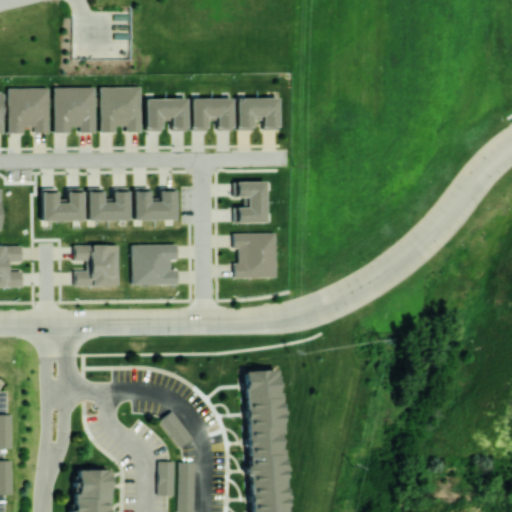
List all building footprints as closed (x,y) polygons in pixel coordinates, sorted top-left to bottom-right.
[(50,86),(51,132),(67,132),(67,126),(76,126),(76,132),(92,131),(92,86),(50,86)] [(136,86),(96,86),(97,131),(112,131),(112,125),(122,125),(122,131),(137,131),(136,86)] [(5,88),(6,132),(22,132),(22,126),(30,126),(31,132),(46,132),(45,87),(5,88)] [(229,97),(188,98),(189,130),(204,130),(203,116),(214,116),(214,130),(230,129),(229,97)] [(275,97),(234,97),(234,129),(249,129),(250,115),(260,115),(260,129),(275,129),(275,97)] [(142,98),(143,130),(159,130),(158,117),(167,116),(167,130),(184,130),(183,98),(142,98)] [(263,222),(262,181),(233,181),(233,197),(244,196),(244,206),(234,206),(234,222),(263,222)] [(101,187),(85,188),(85,220),(126,219),(126,187),(110,187),(110,201),(101,201),(101,187)] [(131,187),(131,219),(172,218),(172,187),(156,187),(156,201),(147,201),(147,187),(131,187)] [(80,220),(79,188),(64,188),(64,201),(54,201),(54,188),(38,189),(39,220),(80,220)] [(272,277),(272,232),(230,233),(231,249),(235,248),(235,262),(230,262),(230,277),(272,277)] [(115,243),(71,244),(72,265),(71,265),(72,285),(116,285),(115,243)] [(128,244),(129,284),(173,283),(173,269),(167,269),(167,258),(173,258),(173,243),(128,244)] [(0,286),(19,286),(19,270),(7,270),(7,260),(18,260),(18,245),(0,245),(0,286)] [(241,369),(244,475),(246,475),(247,511),(281,511),(279,432),(278,391),(273,392),(273,368),(241,369)] [(170,408),(190,435),(177,445),(157,418),(170,408)] [(9,446),(0,446),(0,412),(9,412),(9,446)] [(0,459),(9,459),(9,493),(0,493),(0,459)] [(170,494),(154,493),(155,459),(171,459),(170,494)] [(177,460),(192,461),(191,511),(175,511),(177,460)] [(104,511),(105,469),(74,468),(74,494),(70,494),(69,511),(104,511)]
